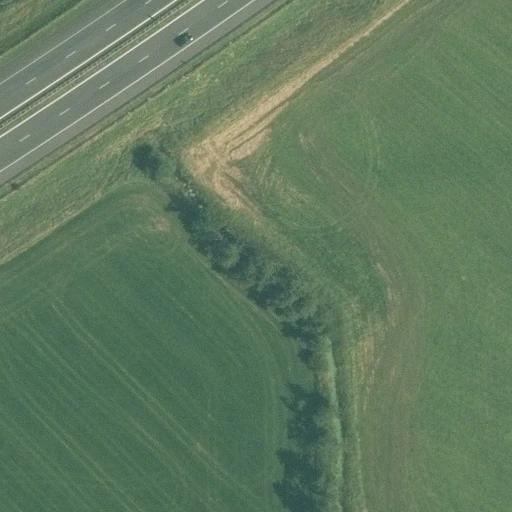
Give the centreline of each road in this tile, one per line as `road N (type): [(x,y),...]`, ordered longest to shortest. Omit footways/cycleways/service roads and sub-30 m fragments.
road 1 (motorway): [(0,155),(228,0)]
road 2 (motorway): [(152,0),(0,100)]
